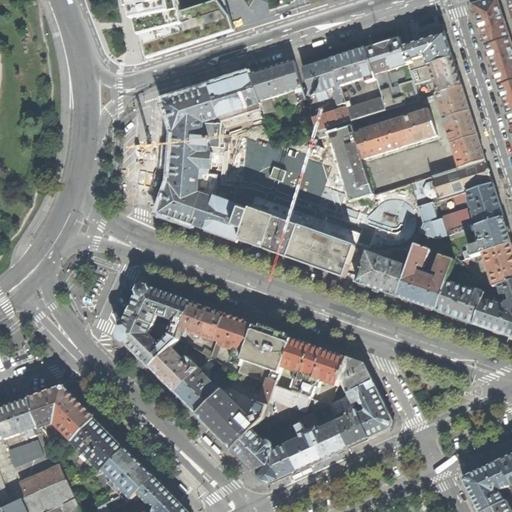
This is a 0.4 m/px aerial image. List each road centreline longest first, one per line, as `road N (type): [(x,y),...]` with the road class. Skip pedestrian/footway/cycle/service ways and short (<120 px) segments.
road 1 (residential): [(390,7),(145,85)]
road 2 (primary): [(382,332),(156,251)]
road 3 (residential): [(510,187),(453,0)]
road 4 (tertiary): [(420,435),(250,511)]
road 5 (residential): [(145,85),(142,213),(133,238)]
road 6 (primary): [(511,377),(382,332)]
road 7 (residential): [(239,511),(232,489),(147,419)]
road 8 (residential): [(147,419),(187,474),(233,511)]
